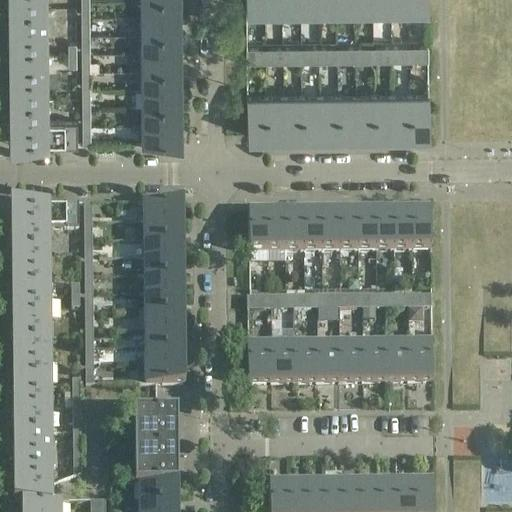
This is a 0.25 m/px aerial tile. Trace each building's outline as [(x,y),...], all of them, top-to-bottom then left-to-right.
[(46,9),(45,0),(7,0),(8,9),(46,9)] [(89,16),(89,0),(81,0),(81,16),(89,16)] [(180,17),(179,0),(140,0),(141,18),(180,17)] [(266,10),(265,0),(245,0),(246,11),(266,10)] [(284,10),(283,0),(265,0),(266,10),(284,10)] [(302,10),(301,0),(283,0),(284,10),(302,10)] [(320,10),(319,0),(301,0),(302,10),(320,10)] [(338,10),(337,0),(319,0),(320,10),(338,10)] [(356,9),(355,0),(337,0),(338,10),(356,9)] [(374,9),(373,0),(355,0),(356,9),(374,9)] [(392,9),(391,0),(373,0),(374,9),(392,9)] [(410,9),(409,0),(391,0),(392,9),(410,9)] [(428,9),(427,0),(409,0),(410,9),(428,9)] [(46,32),(46,9),(8,9),(8,32),(46,32)] [(180,35),(180,17),(141,18),(141,36),(180,35)] [(90,36),(89,21),(81,21),(82,36),(90,36)] [(46,55),(46,32),(8,32),(8,55),(46,55)] [(180,53),(180,35),(141,36),(141,54),(180,53)] [(90,52),(90,36),(82,36),(82,52),(90,52)] [(76,54),(76,42),(68,43),(68,54),(76,54)] [(428,62),(428,47),(246,49),(246,64),(428,62)] [(180,71),(180,53),(141,54),(141,72),(180,71)] [(77,66),(76,54),(68,54),(69,66),(77,66)] [(47,78),(46,55),(8,55),(9,78),(47,78)] [(90,72),(90,57),(82,57),(82,72),(90,72)] [(181,89),(180,71),(141,72),(141,90),(181,89)] [(90,88),(90,72),(82,72),(82,88),(90,88)] [(47,101),(47,78),(9,78),(9,101),(47,101)] [(181,107),(181,89),(141,90),(142,108),(181,107)] [(90,108),(90,93),(82,93),(82,108),(90,108)] [(356,136),(356,96),(338,97),(338,136),(356,136)] [(374,135),(374,96),(356,96),(356,136),(374,135)] [(392,135),(392,96),(374,96),(374,135),(392,135)] [(410,135),(410,96),(392,96),(392,135),(410,135)] [(429,135),(429,96),(410,96),(410,135),(429,135)] [(266,137),(266,97),(247,98),(247,137),(266,137)] [(284,136),(284,97),(266,97),(266,137),(284,136)] [(302,136),(302,97),(284,97),(284,136),(302,136)] [(320,136),(320,97),(302,97),(302,136),(320,136)] [(338,136),(338,97),(320,97),(320,136),(338,136)] [(47,122),(47,101),(9,101),(9,124),(47,124),(47,122)] [(181,125),(181,107),(142,108),(142,126),(181,125)] [(90,124),(90,108),(82,108),(82,124),(90,124)] [(77,145),(77,122),(47,122),(47,124),(9,124),(9,147),(77,147),(77,145)] [(181,144),(181,125),(142,126),(142,145),(181,144)] [(90,145),(90,129),(82,129),(82,145),(90,145)] [(182,224),(182,207),(182,205),(143,206),(143,225),(182,224)] [(78,231),(78,206),(10,207),(10,254),(49,254),(48,231),(78,231)] [(91,222),(91,206),(83,206),(83,222),(91,222)] [(376,254),(376,211),(358,212),(358,254),(376,254)] [(394,253),(394,211),(376,211),(376,254),(394,253)] [(412,253),(412,211),(394,211),(394,253),(412,253)] [(430,253),(430,213),(430,211),(412,211),(412,253),(430,253)] [(268,255),(268,212),(248,213),(248,255),(268,255)] [(286,254),(286,212),(268,212),(268,255),(286,254)] [(304,254),(304,212),(286,212),(286,254),(304,254)] [(322,254),(322,212),(304,212),(304,254),(322,254)] [(340,254),(340,212),(322,212),(322,254),(340,254)] [(358,254),(358,212),(340,212),(340,254),(358,254)] [(182,242),(182,224),(143,225),(143,243),(182,242)] [(91,243),(91,228),(83,228),(83,243),(91,243)] [(182,260),(182,242),(143,243),(143,261),(182,260)] [(92,258),(91,243),(83,243),(84,258),(92,258)] [(49,299),(49,277),(49,254),(10,254),(11,300),(49,299)] [(183,278),(182,260),(143,261),(143,279),(183,278)] [(92,279),(92,264),(84,264),(84,279),(92,279)] [(183,296),(183,278),(143,279),(144,297),(183,296)] [(92,294),(92,279),(84,279),(84,295),(92,294)] [(79,298),(79,287),(71,287),(71,299),(79,298)] [(183,314),(183,296),(144,297),(144,315),(183,314)] [(431,310),(431,297),(246,299),(246,312),(431,310)] [(79,310),(79,298),(71,299),(71,310),(79,310)] [(49,345),(49,322),(49,299),(11,300),(11,345),(49,345)] [(92,315),(92,300),(84,300),(84,315),(92,315)] [(183,332),(183,314),(144,315),(144,333),(183,332)] [(92,330),(92,315),(84,315),(84,331),(92,330)] [(183,350),(183,332),(144,333),(144,351),(183,350)] [(93,351),(92,336),(84,336),(85,351),(93,351)] [(408,385),(407,342),(385,343),(385,385),(408,385)] [(432,385),(431,342),(407,342),(408,385),(422,385),(422,386),(432,385)] [(317,386),(316,343),(293,344),(294,386),(317,386)] [(340,386),(339,343),(316,343),(317,386),(340,386)] [(362,385),(362,343),(339,343),(340,386),(362,385)] [(385,385),(385,343),(362,343),(362,385),(385,385)] [(271,386),(271,344),(247,344),(247,387),(271,386)] [(294,386),(293,344),(271,344),(271,386),(294,386)] [(50,391),(49,345),(11,345),(12,391),(50,391)] [(184,368),(183,350),(144,351),(144,369),(184,368)] [(93,366),(93,351),(85,351),(85,367),(93,366)] [(184,387),(184,377),(184,368),(144,369),(145,388),(184,387)] [(93,387),(93,372),(85,372),(85,387),(93,387)] [(80,394),(79,382),(71,382),(72,394),(80,394)] [(50,436),(50,391),(12,391),(12,437),(50,436)] [(80,408),(80,394),(72,394),(72,408),(80,408)] [(80,421),(80,408),(72,408),(72,422),(80,421)] [(177,431),(177,412),(162,412),(160,412),(157,412),(154,413),(133,413),(133,431),(177,431)] [(80,433),(80,421),(72,422),(72,433),(80,433)] [(177,449),(177,431),(133,431),(133,449),(177,449)] [(51,504),(50,436),(12,437),(13,486),(12,486),(12,506),(20,506),(20,511),(60,511),(60,504),(51,504)] [(80,450),(80,439),(72,439),(72,450),(80,450)] [(177,467),(177,449),(133,449),(134,468),(177,467)] [(81,464),(80,450),(72,450),(73,464),(81,464)] [(81,476),(81,464),(73,464),(73,479),(81,476)] [(178,484),(177,467),(134,468),(134,487),(138,487),(138,486),(177,486),(177,484),(178,484)] [(379,511),(379,483),(361,484),(361,511),(379,511)] [(397,511),(397,483),(379,483),(379,511),(397,511)] [(415,511),(415,483),(397,483),(397,511),(415,511)] [(432,511),(433,485),(433,483),(415,483),(415,511),(432,511)] [(289,511),(289,484),(269,485),(268,511),(289,511)] [(307,511),(307,484),(289,484),(289,511),(307,511)] [(325,511),(325,484),(307,484),(307,511),(325,511)] [(343,511),(343,484),(325,484),(325,511),(343,511)] [(361,511),(361,484),(343,484),(343,511),(361,511)] [(177,504),(177,486),(138,486),(138,487),(138,504),(177,504)]
